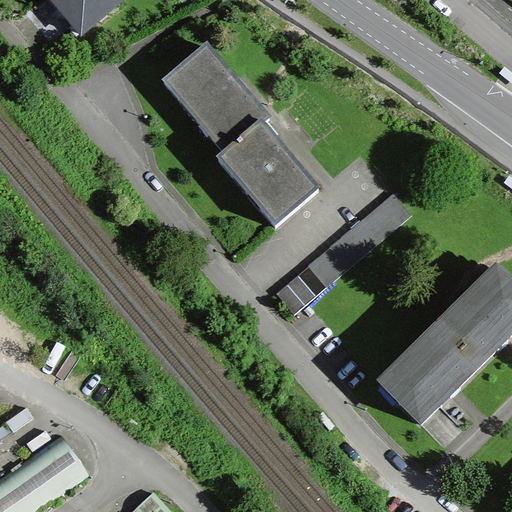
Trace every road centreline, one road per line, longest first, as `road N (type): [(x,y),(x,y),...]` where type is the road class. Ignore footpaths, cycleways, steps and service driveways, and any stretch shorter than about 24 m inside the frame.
road 1 (residential): [(447,511),(370,447),(141,182),(99,99)]
road 2 (residential): [(198,511),(143,454),(0,369)]
road 3 (primary): [(511,115),(341,0)]
